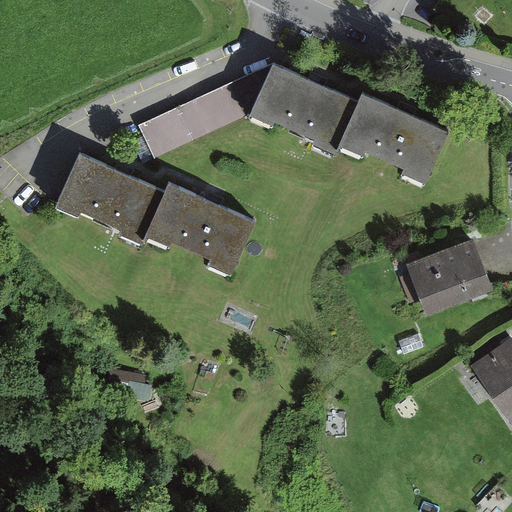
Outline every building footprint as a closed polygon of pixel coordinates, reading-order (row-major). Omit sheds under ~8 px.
[(354,110),(269,72),(244,129),(266,138),(269,131),(310,150),(308,157),(332,168),(337,159),(357,167),(362,159),(401,178),(397,186),(422,196),(447,142),(359,101),(354,110)] [(225,89),(141,128),(154,156),(238,117),(225,89)] [(160,204),(75,165),(52,216),(74,226),(76,221),(119,240),(116,246),(139,256),(143,247),(165,257),(168,250),(206,267),(202,277),(228,288),(253,233),(165,194),(160,204)] [(490,300),(470,248),(403,274),(423,326),(490,300)] [(511,352),(510,349),(469,376),(511,439),(511,352)] [(111,381),(148,391),(153,371),(116,362),(111,381)] [(386,481),(397,439),(371,432),(360,475),(386,481)]
